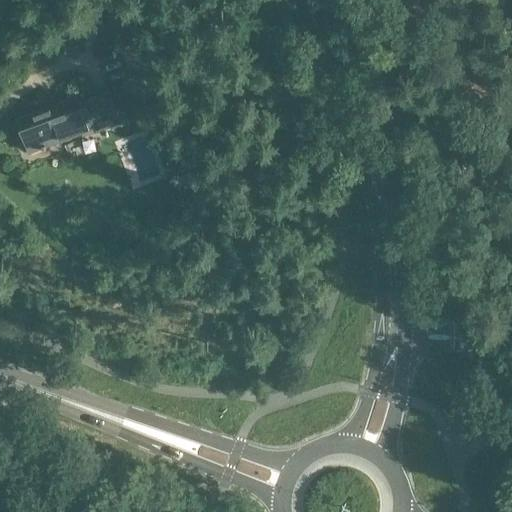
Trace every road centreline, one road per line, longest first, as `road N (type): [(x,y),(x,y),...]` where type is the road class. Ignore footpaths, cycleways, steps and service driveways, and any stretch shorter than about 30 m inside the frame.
road 1 (primary): [(391,280),(374,181),(305,0)]
road 2 (primary): [(300,460),(269,459),(87,399),(69,403)]
road 3 (primary): [(69,403),(78,416),(259,490),(280,511)]
road 4 (unclassified): [(511,403),(477,345),(403,338)]
road 5 (primary): [(389,466),(403,338)]
